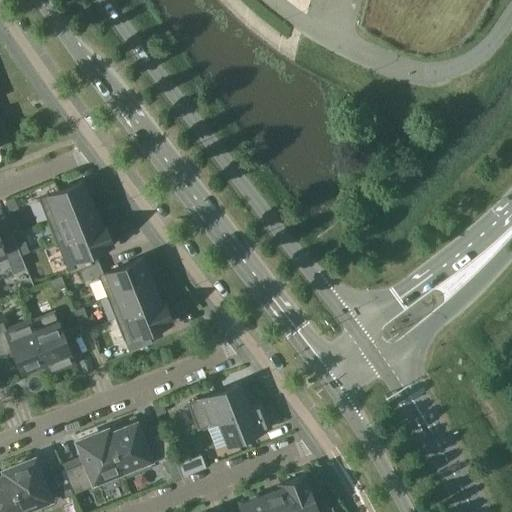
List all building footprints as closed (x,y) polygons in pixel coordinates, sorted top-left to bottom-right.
[(91,203),(82,180),(39,198),(47,220),(91,203)] [(13,197),(5,200),(10,211),(17,208),(13,197)] [(91,203),(47,220),(56,241),(99,224),(99,223),(96,214),(91,203)] [(69,273),(78,269),(92,264),(88,254),(112,245),(102,222),(99,223),(99,224),(56,241),(69,273)] [(12,235),(0,240),(0,239),(0,261),(6,259),(12,273),(25,268),(12,235)] [(21,255),(29,252),(24,241),(16,244),(21,255)] [(103,273),(98,275),(107,297),(150,280),(141,258),(103,273)] [(92,264),(78,269),(83,281),(98,275),(103,273),(98,261),(92,264)] [(61,276),(50,281),(53,288),(64,284),(61,276)] [(150,280),(107,297),(115,318),(159,301),(158,300),(150,280)] [(159,301),(115,318),(124,341),(133,337),(138,348),(151,343),(147,332),(171,322),(162,299),(158,300),(159,301)] [(87,318),(82,307),(75,310),(79,321),(87,318)] [(54,311),(29,321),(49,371),(74,361),(54,311)] [(2,321),(0,321),(0,352),(12,348),(20,370),(44,361),(45,360),(29,321),(6,330),(5,327),(2,321)] [(188,403),(198,428),(259,403),(258,403),(250,406),(247,407),(238,383),(188,403)] [(153,404),(157,415),(165,412),(160,400),(153,404)] [(229,444),(268,428),(259,403),(198,428),(219,420),(229,444)] [(108,434),(107,434),(122,473),(124,478),(152,467),(150,463),(172,454),(163,430),(144,437),(141,430),(138,423),(135,415),(113,424),(116,431),(108,434)] [(122,473),(105,430),(77,441),(85,461),(63,469),(72,494),(96,484),(96,483),(122,473)] [(201,454),(191,458),(188,450),(173,456),(182,476),(206,467),(201,454)] [(72,494),(63,469),(52,474),(56,484),(44,488),(33,460),(33,459),(5,470),(21,511),(39,511),(42,511),(39,502),(47,499),(60,494),(61,498),(72,494)] [(0,511),(12,511),(20,509),(20,511),(21,511),(5,470),(4,470),(5,474),(0,475),(0,511)] [(281,484),(292,511),(317,511),(303,476),(281,484)] [(267,511),(292,511),(281,484),(280,485),(281,488),(273,491),(261,496),(267,511)] [(239,505),(241,510),(241,511),(267,511),(261,496),(239,505)] [(341,511),(338,502),(323,508),(324,511),(341,511)]
